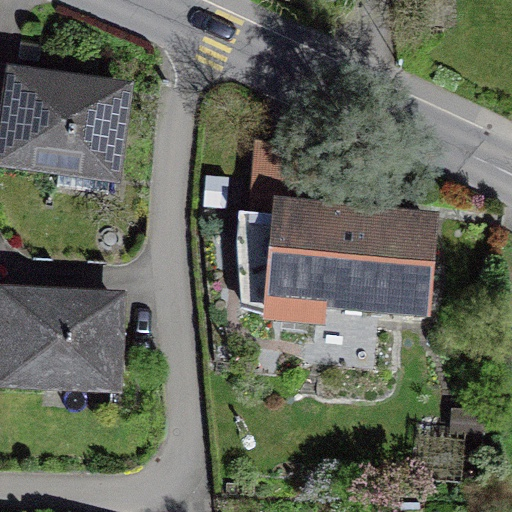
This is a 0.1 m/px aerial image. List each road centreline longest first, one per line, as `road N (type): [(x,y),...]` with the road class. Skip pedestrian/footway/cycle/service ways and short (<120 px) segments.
road 1 (residential): [(184,27),(167,218),(187,445),(182,472),(161,488),(132,493),(0,489)]
road 2 (tertiary): [(511,177),(184,27)]
